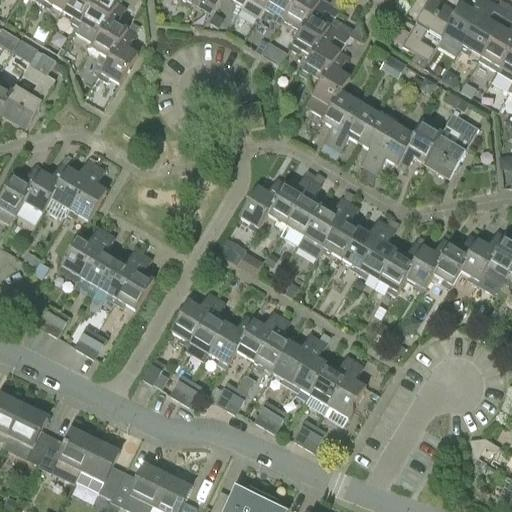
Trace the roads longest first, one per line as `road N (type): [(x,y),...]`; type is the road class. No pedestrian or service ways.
road 1 (residential): [(109,406),(239,190),(239,162),(209,81)]
road 2 (residential): [(109,406),(174,434),(220,432),(404,511)]
road 3 (residential): [(0,350),(109,406)]
